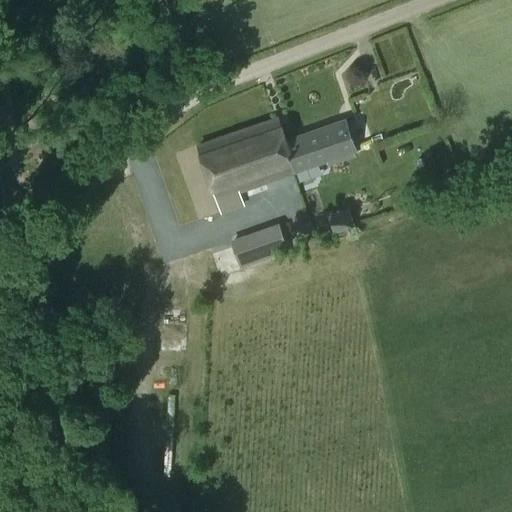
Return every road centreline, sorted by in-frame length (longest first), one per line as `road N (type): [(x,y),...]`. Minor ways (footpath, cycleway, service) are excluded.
road 1 (residential): [(197,92),(435,0)]
road 2 (unknown): [(3,241),(36,181),(9,0)]
road 3 (track): [(12,218),(133,144),(197,92)]
road 4 (track): [(12,218),(14,155),(0,67)]
